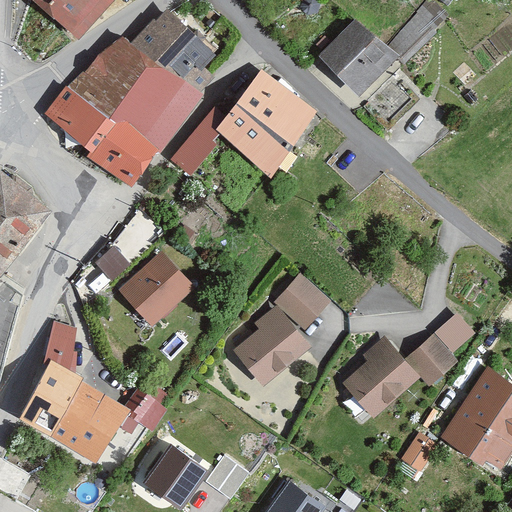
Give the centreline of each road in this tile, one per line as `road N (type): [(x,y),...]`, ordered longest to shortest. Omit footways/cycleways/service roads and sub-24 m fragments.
road 1 (residential): [(221,0),(445,210),(511,258)]
road 2 (residential): [(0,418),(91,200),(0,132)]
road 3 (unknown): [(91,200),(263,39)]
road 4 (tertiary): [(164,0),(0,107)]
